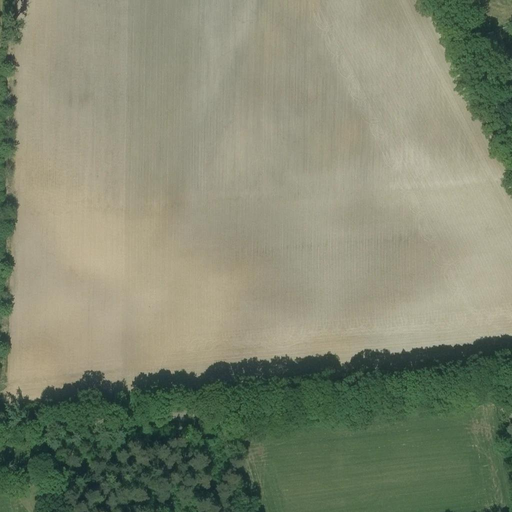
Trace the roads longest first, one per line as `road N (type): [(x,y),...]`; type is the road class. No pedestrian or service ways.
road 1 (unclassified): [(0,435),(511,383)]
road 2 (track): [(511,141),(446,0)]
